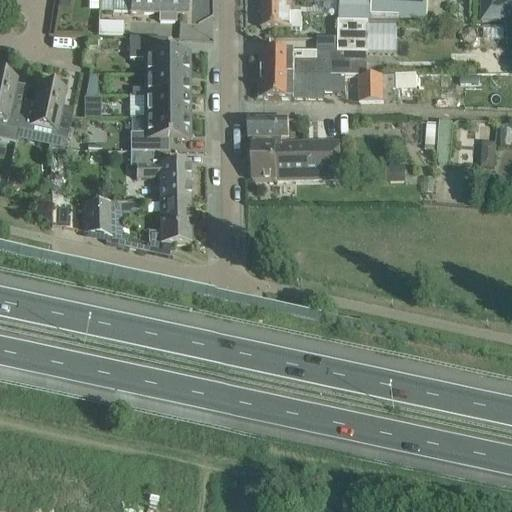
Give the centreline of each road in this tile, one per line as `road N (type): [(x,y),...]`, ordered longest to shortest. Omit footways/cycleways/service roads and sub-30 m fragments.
road 1 (motorway): [(511,409),(0,299)]
road 2 (motorway): [(0,354),(511,462)]
road 3 (residential): [(47,243),(229,277),(227,0)]
